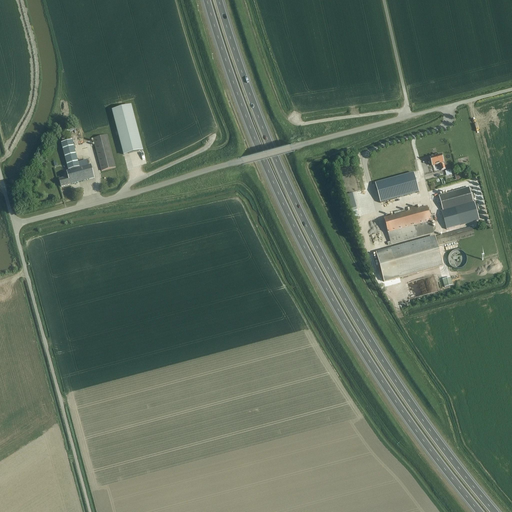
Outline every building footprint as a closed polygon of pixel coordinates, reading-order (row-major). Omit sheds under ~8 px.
[(143,150),(132,106),(112,111),(123,155),(143,150)] [(107,136),(93,139),(102,171),(115,168),(107,136)] [(79,169),(72,141),(61,144),(69,171),(67,172),(68,178),(59,180),(61,187),(95,178),(91,165),(79,169)] [(48,168),(54,167),(50,155),(45,156),(48,168)] [(430,158),(432,166),(440,164),(441,171),(445,170),(441,155),(430,158)] [(414,173),(375,184),(380,203),(419,193),(414,173)] [(469,188),(439,196),(443,211),(455,208),(460,226),(478,221),(473,203),(469,188)] [(434,233),(427,207),(384,219),(391,245),(434,233)] [(454,216),(444,219),(446,227),(456,224),(454,216)] [(474,236),(472,228),(437,238),(439,245),(474,236)] [(438,267),(430,238),(376,253),(384,282),(438,267)] [(454,251),(453,252),(451,253),(450,254),(449,256),(448,257),(448,259),(448,261),(448,263),(449,264),(450,266),(451,267),(453,268),(454,269),(456,270),(458,270),(460,269),(462,269),(463,268),(465,267),(466,265),(467,264),(467,262),(467,260),(467,258),(467,256),(466,255),(465,253),(463,252),(462,251),(460,251),(458,250),(456,250),(454,251)] [(450,277),(442,280),(444,287),(452,285),(450,277)]
